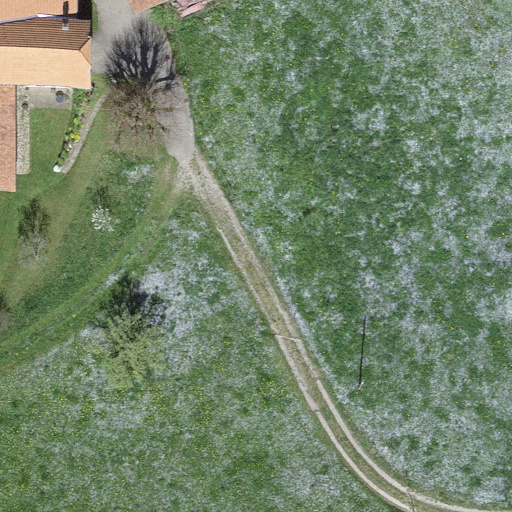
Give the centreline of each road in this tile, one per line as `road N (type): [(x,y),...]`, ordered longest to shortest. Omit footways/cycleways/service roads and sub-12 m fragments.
road 1 (track): [(440,511),(387,488),(338,436),(153,90)]
road 2 (track): [(0,359),(89,299),(135,251),(193,164)]
